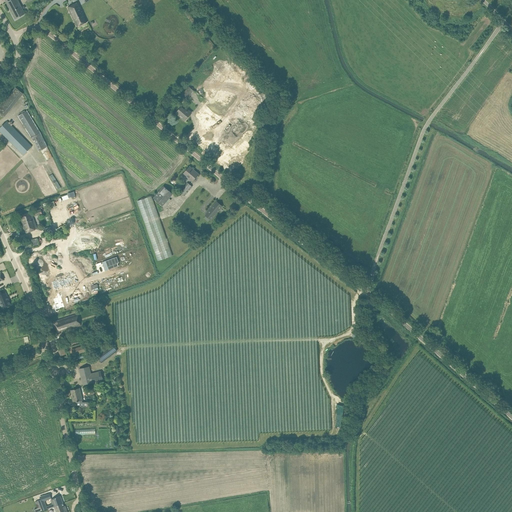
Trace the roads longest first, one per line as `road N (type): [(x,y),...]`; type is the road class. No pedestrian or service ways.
road 1 (unclassified): [(511,417),(45,28),(12,35)]
road 2 (unclassified): [(87,511),(36,323),(0,231)]
